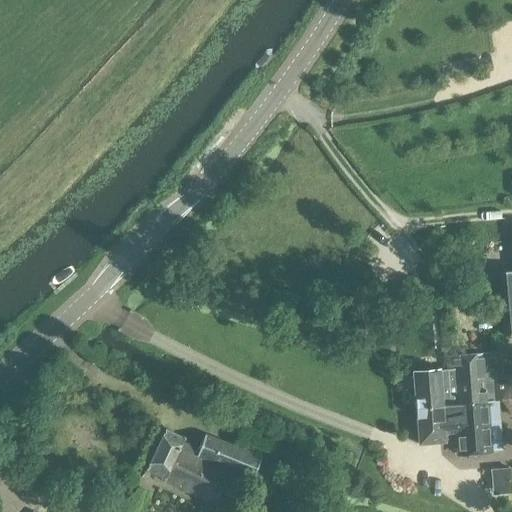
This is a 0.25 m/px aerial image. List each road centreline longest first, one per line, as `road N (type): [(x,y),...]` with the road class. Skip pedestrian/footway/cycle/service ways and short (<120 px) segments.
road 1 (tertiary): [(0,378),(217,169),(342,0)]
road 2 (unknown): [(278,91),(348,156),(434,212),(511,210)]
